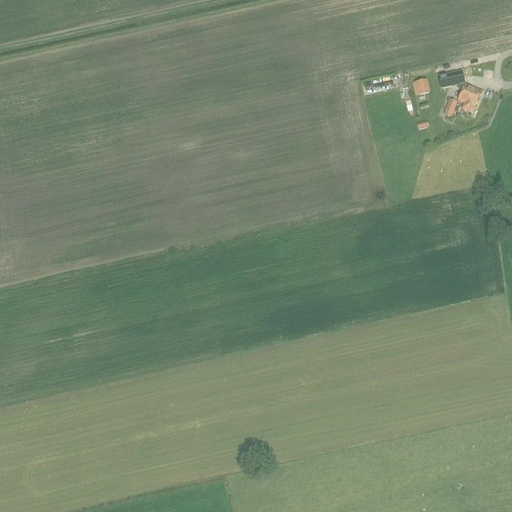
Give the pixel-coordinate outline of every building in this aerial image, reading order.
[(413,84),(415,97),(429,94),(427,81),(413,84)] [(390,88),(403,92),(405,85),(392,82),(390,88)] [(459,101),(466,104),(463,109),(472,113),(475,108),(476,108),(482,93),(465,86),(459,101)] [(451,119),(457,103),(449,100),(443,115),(451,119)] [(432,123),(421,125),(422,131),(433,130),(432,123)]
